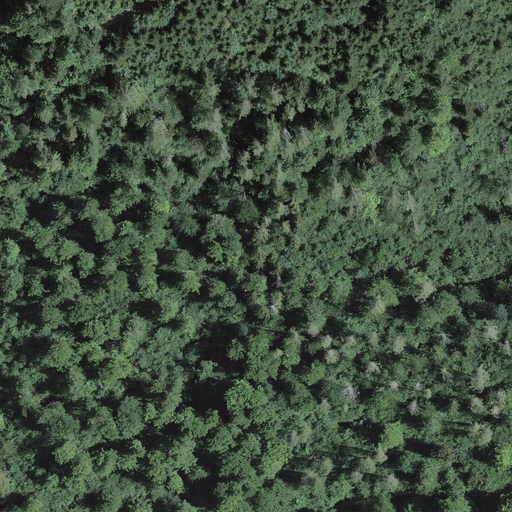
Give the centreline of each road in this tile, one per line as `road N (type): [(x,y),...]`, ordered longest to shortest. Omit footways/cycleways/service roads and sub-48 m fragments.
road 1 (track): [(511,490),(311,511)]
road 2 (track): [(154,0),(62,33),(0,28)]
